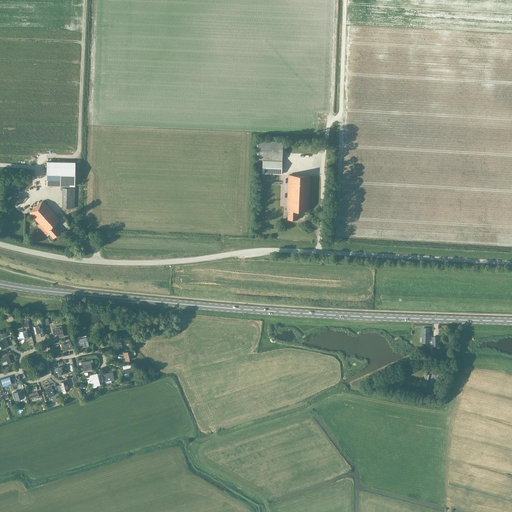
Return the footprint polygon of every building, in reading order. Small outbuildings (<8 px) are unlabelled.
[(257,159),(282,160),(283,141),(257,140),(257,159)] [(281,174),(282,161),(262,160),(262,173),(281,174)] [(75,162),(47,161),(46,185),(75,186),(75,162)] [(309,212),(310,175),(288,174),(287,211),(288,211),(288,220),(297,220),(297,211),(309,212)] [(63,188),(62,208),(74,208),(75,188),(63,188)] [(60,220),(43,201),(29,213),(30,213),(47,232),(45,233),(48,236),(50,234),(53,238),(60,232),(54,226),(60,220)] [(41,337),(45,336),(43,327),(40,327),(39,325),(33,327),(36,337),(41,335),(41,337)] [(60,337),(63,336),(61,327),(53,329),(54,335),(58,334),(59,335),(60,335),(60,337)] [(18,332),(19,336),(17,337),(18,340),(25,339),(29,338),(27,330),(23,331),(23,330),(22,329),(19,330),(18,331),(19,332),(18,332)] [(79,339),(78,335),(74,336),(76,342),(79,341),(79,344),(80,348),(89,346),(87,337),(79,339)] [(62,343),(63,348),(68,347),(69,350),(72,349),(71,344),(73,344),(72,339),(69,339),(70,341),(62,343)] [(112,343),(114,348),(118,347),(119,350),(123,349),(121,341),(112,343)] [(134,357),(133,355),(136,354),(134,349),(131,350),(123,352),(125,361),(129,360),(129,359),(134,357)] [(8,365),(12,363),(8,355),(0,358),(2,363),(7,361),(8,365)] [(83,371),(92,370),(90,361),(82,362),(83,371)] [(61,372),(66,371),(65,366),(57,368),(58,376),(62,376),(61,372)] [(130,377),(133,376),(131,367),(123,370),(125,377),(130,376),(130,377)] [(111,381),(115,380),(112,372),(104,374),(106,381),(111,380),(111,381)] [(92,387),(100,385),(97,373),(89,376),(92,387)] [(1,379),(3,387),(12,385),(10,377),(1,379)] [(59,383),(60,388),(61,390),(66,389),(66,390),(70,389),(68,381),(59,383)] [(44,389),(47,397),(55,394),(53,386),(44,389)] [(13,400),(15,404),(20,402),(19,399),(25,397),(23,392),(14,394),(16,399),(13,400)]
